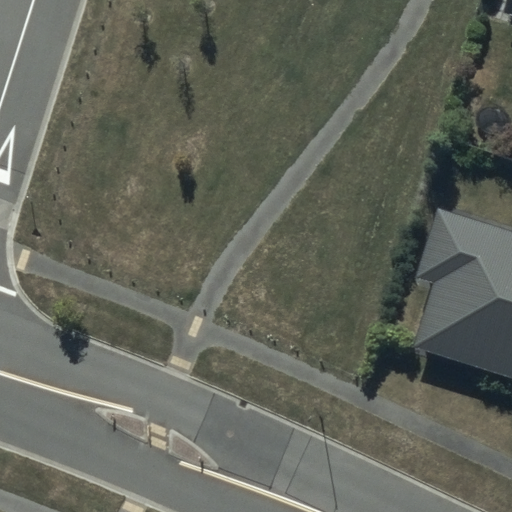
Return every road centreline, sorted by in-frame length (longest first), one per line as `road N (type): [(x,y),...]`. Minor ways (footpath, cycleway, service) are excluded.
road 1 (residential): [(0,339),(259,435),(346,511)]
road 2 (residential): [(235,511),(0,413)]
